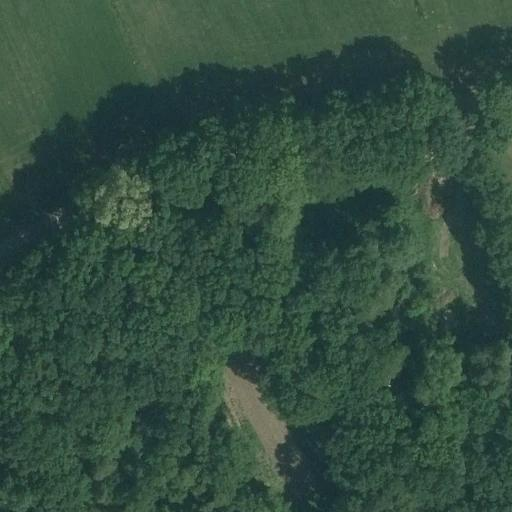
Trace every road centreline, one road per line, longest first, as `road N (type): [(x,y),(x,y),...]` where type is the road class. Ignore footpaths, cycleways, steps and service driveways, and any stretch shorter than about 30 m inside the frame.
road 1 (track): [(0,252),(229,150),(511,100)]
road 2 (unclassified): [(94,511),(0,319)]
